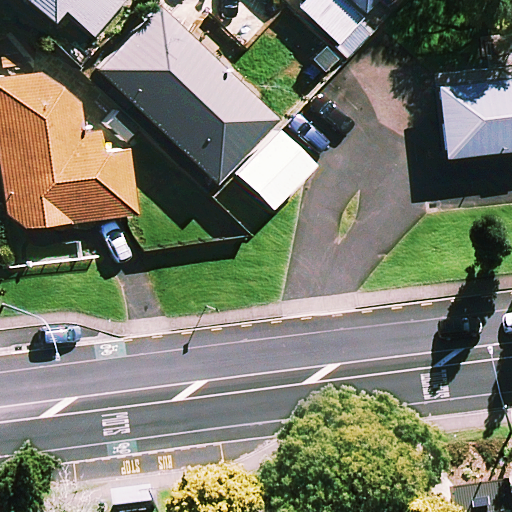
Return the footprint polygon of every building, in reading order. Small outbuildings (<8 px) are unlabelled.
[(15,0),(46,26),(57,13),(87,39),(120,0),(15,0)] [(372,0),(304,0),(295,9),(331,43),(372,0)] [(268,124),(152,13),(91,77),(207,187),(268,124)] [(511,153),(511,56),(509,57),(511,80),(431,89),(439,161),(511,153)] [(129,217),(121,153),(98,156),(95,132),(75,135),(71,108),(35,78),(0,82),(0,215),(3,234),(129,217)] [(308,171),(273,135),(230,177),(265,213),(308,171)] [(158,511),(157,488),(112,491),(112,511),(158,511)]
